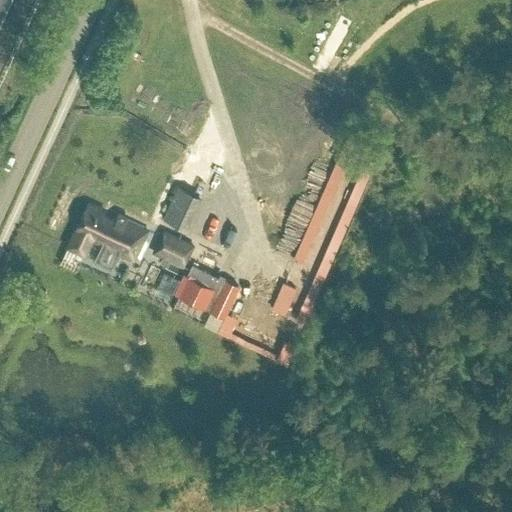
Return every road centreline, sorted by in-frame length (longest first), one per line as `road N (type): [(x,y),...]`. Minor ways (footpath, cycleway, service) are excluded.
road 1 (track): [(383,116),(191,12)]
road 2 (secondary): [(0,198),(91,0)]
road 3 (track): [(423,0),(359,50),(331,87)]
